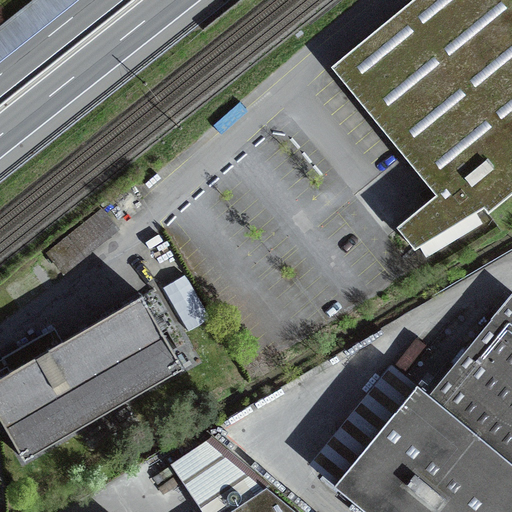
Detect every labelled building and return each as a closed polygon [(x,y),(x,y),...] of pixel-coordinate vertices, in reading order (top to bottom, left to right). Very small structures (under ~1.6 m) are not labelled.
[(31,0),(0,25),(0,63),(35,36),(79,0),(31,0)] [(511,0),(412,0),(336,64),(331,68),(434,191),(425,199),(427,202),(397,227),(415,249),(484,207),(489,213),(511,193),(511,0)] [(101,210),(48,252),(64,272),(117,230),(101,210)] [(181,251),(157,260),(180,317),(204,308),(181,251)] [(511,511),(511,292),(511,293),(429,393),(417,384),(334,485),(368,511),(511,511)] [(183,367),(142,296),(0,377),(0,415),(25,458),(183,367)] [(271,484),(212,436),(171,463),(203,511),(296,511),(267,487),(271,484)]
